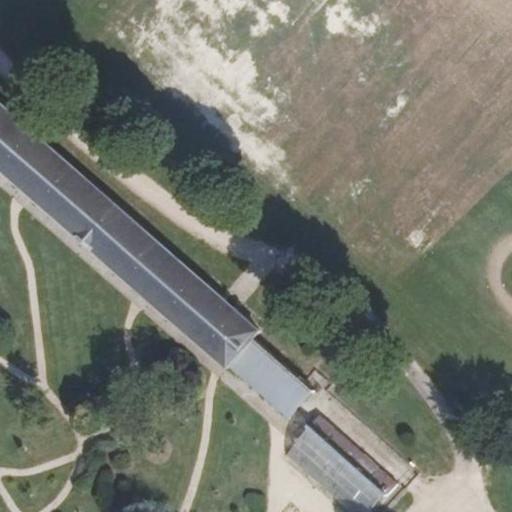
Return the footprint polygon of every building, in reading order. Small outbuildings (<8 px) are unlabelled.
[(230,368),(259,334),(261,332),(0,103),(0,169),(229,369),(230,368)] [(259,334),(230,368),(291,421),(320,386),(309,376),(267,341),(259,334)] [(317,423),(311,429),(330,446),(336,440),(317,423)] [(351,511),(372,511),(386,496),(370,481),(330,446),(311,429),(288,456),(351,511)] [(378,471),(370,481),(386,496),(395,486),(378,471)]
